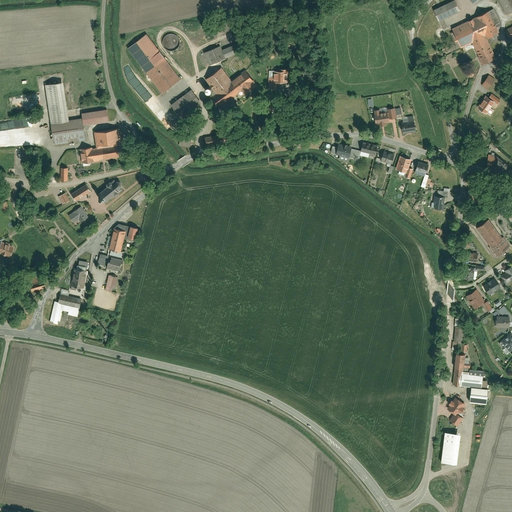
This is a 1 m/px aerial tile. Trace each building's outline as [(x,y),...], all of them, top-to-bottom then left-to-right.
[(440,21),(461,11),(455,0),(434,10),(440,21)] [(511,11),(511,0),(499,0),(506,15),(511,11)] [(488,12),(452,29),(461,48),(473,42),(483,65),(496,59),(487,39),(498,33),(488,12)] [(177,35),(174,34),(171,33),(168,34),(166,35),(164,37),(163,39),(163,42),(163,44),(164,47),(166,49),(169,50),(172,51),(175,50),(177,48),(179,46),(180,43),(180,40),(179,37),(177,35)] [(147,35),(128,49),(162,93),(180,79),(147,35)] [(220,47),(205,54),(210,65),(225,59),(220,47)] [(286,81),(286,70),(281,69),(281,72),(275,72),(275,71),(269,70),(269,81),(286,81)] [(212,97),(220,108),(242,91),(244,95),(254,87),(252,83),(254,82),(246,71),(232,82),(222,70),(207,82),(216,94),(212,97)] [(489,75),(481,85),(488,90),(495,79),(489,75)] [(63,83),(45,86),(51,125),(69,122),(63,83)] [(141,93),(148,101),(152,97),(145,90),(141,93)] [(191,90),(171,106),(181,119),(201,104),(191,90)] [(478,108),(487,115),(495,103),(486,96),(478,108)] [(343,111),(338,111),(339,123),(353,122),(353,109),(343,110),(343,111)] [(106,110),(82,114),(83,120),(84,127),(108,123),(106,110)] [(386,110),(375,112),(377,124),(388,122),(386,110)] [(414,118),(401,120),(404,134),(416,132),(414,118)] [(83,120),(69,122),(51,125),(55,146),(86,141),(84,127),(83,120)] [(116,130),(95,133),(97,148),(118,145),(116,130)] [(207,145),(229,141),(227,133),(205,137),(207,145)] [(27,143),(35,142),(34,134),(26,134),(27,143)] [(181,137),(179,145),(190,147),(192,139),(181,137)] [(377,146),(364,143),(362,152),(375,155),(377,146)] [(97,148),(80,150),(82,165),(127,158),(125,144),(118,145),(97,148)] [(352,147),(339,144),(336,155),(340,156),(339,160),(348,162),(350,157),(352,149),(352,147)] [(360,151),(352,149),(350,157),(358,159),(360,151)] [(394,155),(384,152),(381,161),(391,165),(394,155)] [(487,165),(494,165),(494,168),(506,169),(507,164),(497,156),(488,155),(487,165)] [(412,160),(401,156),(396,170),(408,173),(412,160)] [(429,165),(419,162),(416,171),(426,174),(429,165)] [(104,199),(107,202),(124,189),(117,181),(100,195),(104,199)] [(71,194),(76,201),(83,196),(91,191),(87,184),(71,194)] [(69,202),(65,194),(59,197),(63,205),(69,202)] [(445,198),(434,196),(433,203),(436,204),(435,209),(443,210),(445,198)] [(6,201),(0,203),(3,210),(9,207),(6,201)] [(89,218),(81,207),(69,216),(74,224),(79,220),(81,223),(89,218)] [(490,220),(477,229),(497,256),(509,248),(490,220)] [(123,258),(118,257),(120,250),(122,251),(126,237),(130,238),(130,237),(136,238),(138,228),(120,223),(115,228),(113,236),(110,248),(111,248),(110,252),(109,255),(101,253),(99,263),(109,265),(109,267),(121,270),(123,258)] [(13,246),(0,242),(0,253),(9,257),(13,246)] [(466,263),(477,264),(478,254),(467,252),(466,263)] [(500,276),(506,285),(511,282),(511,281),(511,266),(505,271),(506,272),(500,276)] [(463,280),(474,281),(475,268),(464,267),(463,280)] [(87,271),(74,269),(71,286),(84,288),(87,271)] [(118,278),(109,276),(106,290),(112,292),(113,289),(115,289),(118,278)] [(489,296),(501,288),(495,279),(483,286),(489,296)] [(486,303),(477,290),(466,297),(475,310),(486,303)] [(82,300),(61,295),(59,302),(55,301),(50,322),(58,324),(58,321),(60,322),(63,311),(69,312),(68,315),(78,317),(82,300)] [(503,314),(508,309),(504,305),(499,309),(503,314)] [(509,329),(510,317),(497,317),(496,328),(509,329)] [(456,318),(454,349),(458,350),(458,344),(463,344),(464,327),(461,327),(462,319),(456,318)] [(511,351),(511,334),(511,333),(501,342),(510,352),(511,351)] [(464,354),(457,353),(454,369),(462,371),(464,354)] [(484,372),(464,370),(462,386),(482,388),(484,372)] [(471,389),(470,403),(487,405),(488,390),(471,389)] [(457,416),(465,405),(455,399),(448,409),(457,416)] [(454,415),(449,422),(457,427),(461,420),(454,415)] [(461,436),(445,434),(442,464),(458,466),(461,436)]
